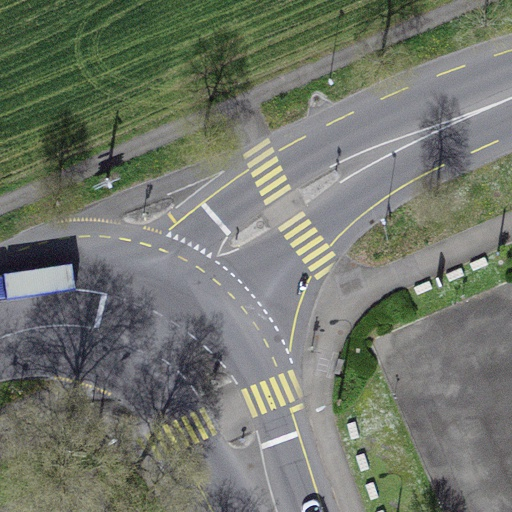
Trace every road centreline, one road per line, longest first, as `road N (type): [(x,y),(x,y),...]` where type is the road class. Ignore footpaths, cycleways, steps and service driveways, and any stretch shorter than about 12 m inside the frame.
road 1 (primary): [(157,276),(366,158),(511,96)]
road 2 (secondary): [(275,511),(205,351),(157,276)]
road 3 (primary): [(157,276),(0,309)]
